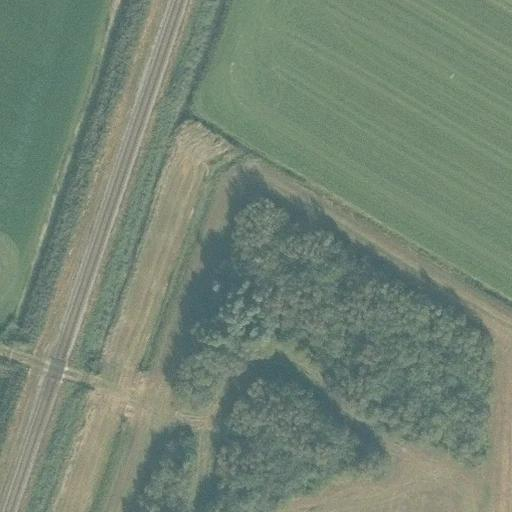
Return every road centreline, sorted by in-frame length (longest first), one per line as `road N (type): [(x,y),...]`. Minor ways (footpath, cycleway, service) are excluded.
road 1 (track): [(511,333),(252,185),(237,192),(122,511)]
road 2 (track): [(71,511),(197,150)]
road 3 (track): [(511,494),(406,461),(292,373),(264,367),(238,379),(198,431)]
road 4 (track): [(196,511),(202,434),(159,406),(0,355)]
